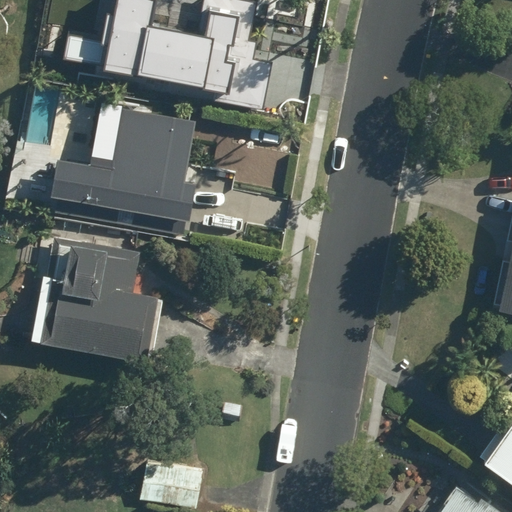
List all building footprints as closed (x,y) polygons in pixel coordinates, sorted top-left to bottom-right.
[(118,65),(246,88),(255,35),(243,33),(249,0),(195,0),(191,24),(119,11),(120,0),(74,0),(62,71),(115,80),(118,65)] [(86,163),(79,204),(183,222),(190,181),(180,179),(191,117),(129,106),(118,169),(86,163)] [(511,215),(491,308),(511,312),(511,215)] [(35,277),(23,340),(139,360),(151,297),(126,293),(133,250),(51,236),(43,278),(35,277)] [(511,407),(473,461),(511,489),(511,407)] [(194,509),(201,469),(148,460),(141,499),(194,509)] [(490,511),(449,483),(429,511),(490,511)]
